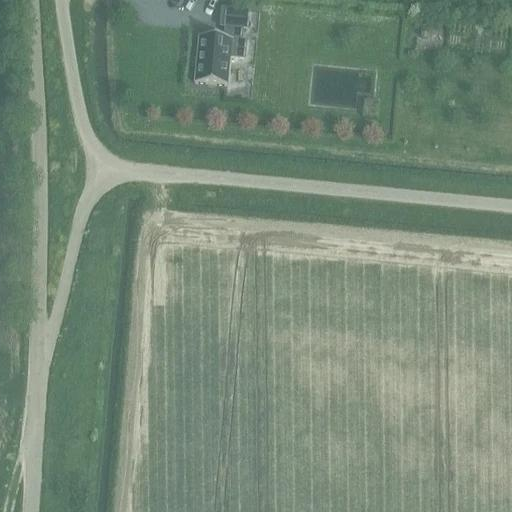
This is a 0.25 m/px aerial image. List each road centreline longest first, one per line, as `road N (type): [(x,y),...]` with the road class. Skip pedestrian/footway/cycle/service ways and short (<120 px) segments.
road 1 (unclassified): [(511,208),(95,169)]
road 2 (unclassified): [(36,357),(31,0)]
road 3 (unclassified): [(36,357),(95,169)]
road 4 (unclassified): [(95,169),(57,0)]
road 5 (unclassified): [(24,511),(36,357)]
